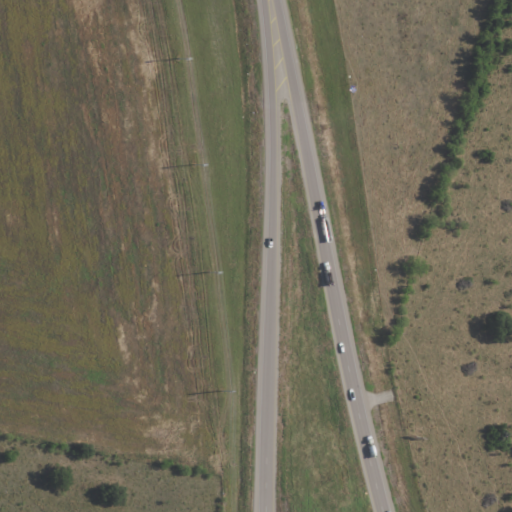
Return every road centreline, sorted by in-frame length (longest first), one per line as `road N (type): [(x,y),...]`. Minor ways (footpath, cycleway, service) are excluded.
road 1 (secondary): [(385,511),(277,33)]
road 2 (secondary): [(277,33),(270,511)]
